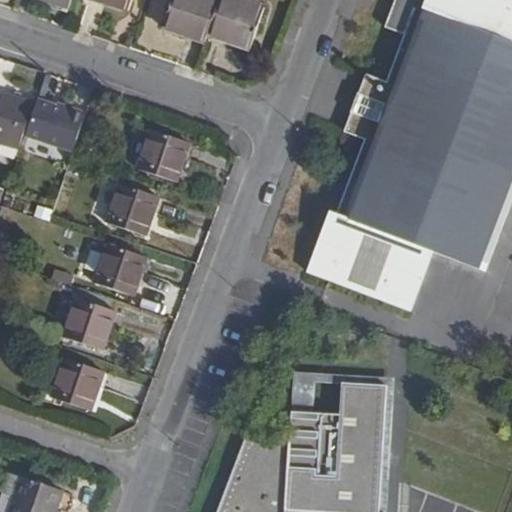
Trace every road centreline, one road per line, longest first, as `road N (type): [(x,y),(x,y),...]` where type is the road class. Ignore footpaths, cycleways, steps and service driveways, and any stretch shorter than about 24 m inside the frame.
road 1 (residential): [(275,127),(145,479)]
road 2 (residential): [(0,33),(275,127)]
road 3 (residential): [(0,430),(145,479)]
road 4 (residential): [(323,0),(275,127)]
